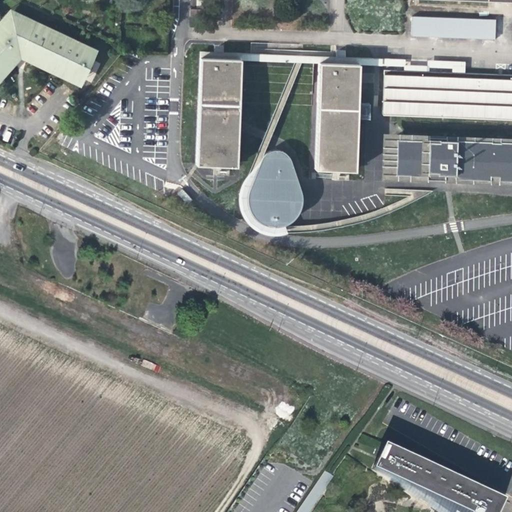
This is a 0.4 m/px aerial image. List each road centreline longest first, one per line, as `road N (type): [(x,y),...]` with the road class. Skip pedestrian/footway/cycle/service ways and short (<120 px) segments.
road 1 (primary): [(0,181),(511,416)]
road 2 (primary): [(511,393),(0,161)]
